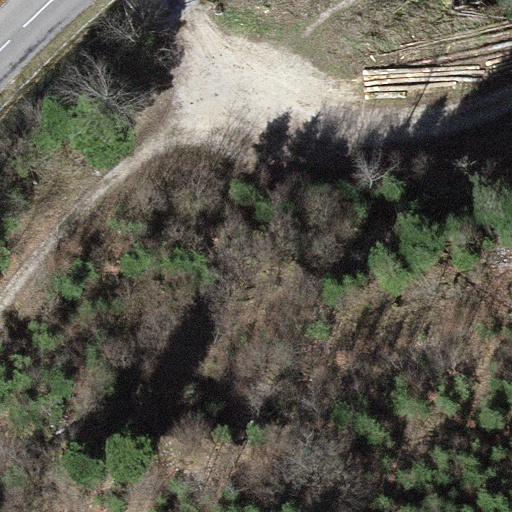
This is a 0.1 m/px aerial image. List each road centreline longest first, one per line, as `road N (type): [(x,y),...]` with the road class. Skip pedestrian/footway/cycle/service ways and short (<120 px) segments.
road 1 (track): [(511,94),(484,108),(336,121),(239,72),(173,0)]
road 2 (track): [(0,310),(103,179),(239,72)]
